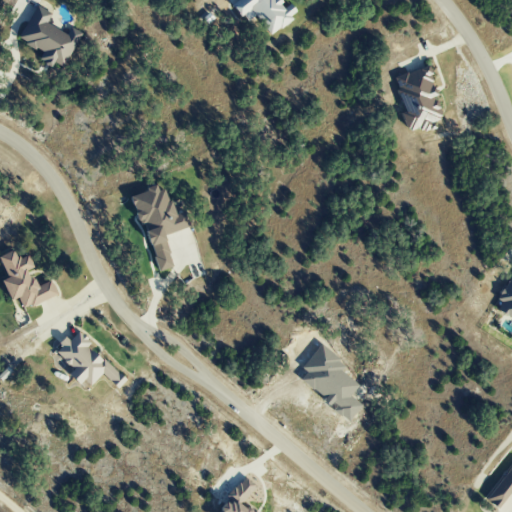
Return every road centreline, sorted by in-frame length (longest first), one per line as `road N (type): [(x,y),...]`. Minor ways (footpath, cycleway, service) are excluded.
road 1 (residential): [(0,134),(47,173),(100,282),(134,324)]
road 2 (residential): [(212,387),(360,511)]
road 3 (residential): [(439,0),(485,66),(511,134)]
